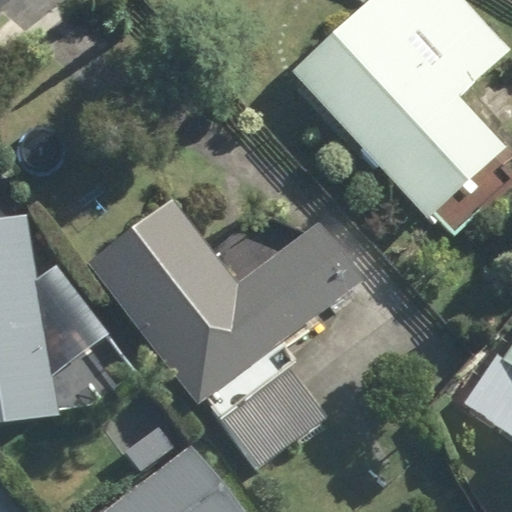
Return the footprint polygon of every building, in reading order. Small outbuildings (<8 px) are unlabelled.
[(501,154),(454,103),(508,54),(459,0),(370,0),(287,76),(422,226),(501,154)] [(325,421),(275,353),(357,292),(310,229),(228,290),(165,205),(78,269),(188,417),(201,408),(252,476),(325,421)] [(0,432),(47,427),(25,225),(0,228),(0,432)] [(511,340),(494,367),(511,379),(511,340)] [(230,511),(185,451),(103,511),(230,511)]
